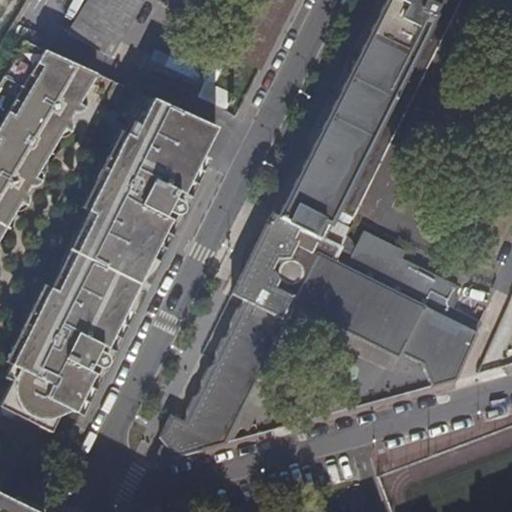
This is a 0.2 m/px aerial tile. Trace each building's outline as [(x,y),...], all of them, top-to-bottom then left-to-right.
[(91,0),(69,37),(108,60),(143,0),(91,0)] [(383,0),(288,191),(274,219),(268,216),(228,295),(241,302),(238,308),(234,311),(226,327),(227,329),(223,338),(220,340),(211,356),(212,361),(209,367),(204,369),(197,384),(198,388),(194,397),(189,400),(182,414),(184,418),(180,424),(167,418),(156,439),(174,457),(223,444),(290,307),(395,358),(397,354),(420,366),(430,388),(454,381),(474,335),(441,318),(447,307),(461,277),(404,249),(406,242),(367,223),(349,259),(340,254),(356,221),(337,212),(431,20),(446,28),(460,1),(457,0),(383,0)] [(182,73),(196,79),(238,0),(231,0),(207,47),(210,48),(197,73),(168,59),(157,82),(174,89),(182,73)] [(238,0),(196,79),(212,87),(227,57),(219,53),(216,51),(241,0),(238,0)] [(227,57),(256,71),(290,0),(241,0),(216,51),(219,53),(227,57)] [(511,0),(481,0),(477,9),(511,26),(511,0)] [(0,84),(0,213),(2,211),(0,209),(0,192),(5,195),(8,189),(11,191),(14,190),(16,190),(18,187),(20,184),(20,179),(18,177),(16,176),(19,169),(14,165),(15,163),(20,156),(22,153),(28,157),(36,149),(38,145),(41,139),(42,134),(35,130),(40,121),(42,118),(48,121),(51,115),(57,115),(59,114),(62,112),(63,109),(63,105),(60,100),(63,95),(57,91),(58,90),(61,85),(62,82),(69,85),(71,82),(75,84),(78,79),(84,82),(89,74),(23,44),(0,84)] [(142,75),(157,82),(168,59),(153,52),(142,75)] [(174,89),(187,96),(194,84),(196,79),(182,73),(174,89)] [(194,84),(187,96),(195,99),(222,111),(225,104),(229,105),(231,100),(229,98),(230,95),(212,87),(196,79),(194,84)] [(0,379),(5,382),(0,392),(0,421),(10,423),(26,423),(40,420),(60,414),(65,412),(70,414),(89,375),(91,370),(95,371),(98,370),(101,368),(103,364),(103,360),(102,358),(99,356),(120,311),(113,308),(138,256),(147,260),(168,216),(172,217),(177,215),(179,213),(180,210),(180,207),(179,204),(176,202),(178,198),(198,157),(190,153),(204,126),(148,100),(128,136),(121,133),(82,212),(89,216),(51,292),(44,288),(0,374),(0,379)] [(480,324),(447,307),(441,318),(474,335),(480,324)] [(279,409),(283,428),(346,410),(341,392),(279,409)] [(0,511),(19,511),(24,505),(10,498),(7,504),(0,500),(0,511)]
